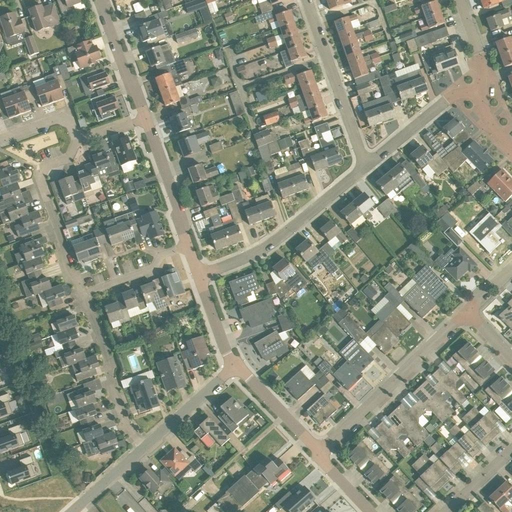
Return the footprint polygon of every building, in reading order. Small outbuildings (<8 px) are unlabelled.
[(63,19),(73,15),(76,14),(73,6),(81,4),(79,0),(57,0),(63,19)] [(169,0),(162,0),(163,4),(166,11),(173,8),(169,0)] [(200,0),(185,6),(188,14),(207,7),(204,0),(200,0)] [(272,5),(286,0),(257,0),(262,15),(274,11),(272,5)] [(352,3),(350,0),(326,0),(330,10),(352,3)] [(480,0),(484,9),(502,3),(508,0),(480,0)] [(426,18),(441,13),(437,2),(414,10),(416,15),(424,13),(426,18)] [(58,17),(57,14),(54,5),(43,9),(42,6),(29,11),(37,32),(61,25),(60,23),(58,17)] [(395,5),(384,8),(386,14),(397,10),(395,5)] [(492,31),(504,27),(504,26),(509,24),(507,19),(511,18),(508,10),(498,13),(499,16),(487,20),(492,31)] [(280,28),(294,23),(290,11),(276,16),(274,11),(262,15),(263,15),(255,18),(257,24),(268,20),(270,24),(277,22),(280,28)] [(137,22),(147,19),(144,12),(135,16),(137,22)] [(224,16),(227,23),(229,22),(232,21),(234,20),(231,13),(224,16)] [(422,32),(445,24),(441,13),(426,18),(428,24),(421,27),(422,32)] [(16,41),(15,36),(25,33),(24,29),(20,20),(17,21),(15,14),(8,16),(8,14),(2,16),(2,18),(0,19),(9,40),(7,41),(7,44),(16,41)] [(338,34),(353,29),(350,23),(358,20),(357,15),(349,18),(334,23),(338,34)] [(163,28),(160,20),(151,23),(138,28),(143,43),(147,41),(148,45),(166,38),(163,28)] [(378,20),(366,25),(368,30),(380,26),(378,20)] [(298,34),(294,23),(280,28),(282,35),(267,40),(268,45),(298,34)] [(436,41),(449,37),(446,28),(425,35),(429,45),(437,43),(436,41)] [(364,38),(372,35),(371,31),(356,36),(353,29),(338,34),(342,45),(357,40),(364,38)] [(196,30),(176,36),(178,44),(198,37),(196,30)] [(411,32),(399,36),(401,43),(414,39),(411,32)] [(288,51),(302,46),(298,34),(268,45),(270,49),(285,44),(288,51)] [(425,35),(415,39),(418,49),(429,45),(425,35)] [(24,40),(25,42),(29,51),(31,57),(39,54),(33,37),(33,36),(27,38),(24,39),(24,40)] [(500,55),(511,50),(511,37),(496,43),(500,55)] [(411,55),(419,52),(415,39),(406,42),(411,55)] [(346,57),(361,52),(357,40),(342,45),(346,57)] [(80,70),(91,66),(96,64),(95,62),(101,60),(96,47),(94,48),(91,41),(67,49),(70,57),(75,55),(80,70)] [(152,67),(156,66),(166,62),(163,54),(171,51),(169,44),(146,52),(152,67)] [(306,57),(302,46),(288,51),(290,57),(282,60),(284,65),(306,57)] [(438,73),(459,65),(452,46),(443,49),(445,54),(433,58),(438,73)] [(215,51),(218,61),(224,59),(221,49),(215,51)] [(505,68),(511,65),(511,50),(500,55),(505,68)] [(350,68),(380,58),(379,53),(363,59),(361,52),(346,57),(350,68)] [(362,84),(372,81),(381,78),(379,71),(369,75),(367,70),(375,68),(374,65),(382,63),(380,58),(350,68),(355,80),(360,78),(362,84)] [(161,93),(182,85),(179,76),(188,72),(184,61),(176,64),(167,67),(169,74),(156,79),(161,93)] [(247,74),(244,66),(236,69),(239,77),(247,74)] [(64,81),(62,77),(59,67),(53,69),(55,75),(44,79),(53,103),(64,99),(60,89),(66,87),(64,81)] [(428,91),(425,82),(420,70),(407,75),(415,96),(428,91)] [(92,91),(101,88),(110,85),(106,73),(96,77),(93,71),(81,76),(85,87),(90,85),(92,91)] [(301,88),(315,83),(311,71),(297,76),(296,72),(284,77),(287,86),(299,82),(301,88)] [(403,100),(415,96),(407,75),(397,78),(396,73),(388,76),(393,91),(394,94),(400,92),(403,100)] [(393,91),(388,76),(379,79),(385,94),(393,91)] [(42,107),(53,103),(44,79),(44,78),(33,82),(34,86),(29,88),(33,99),(38,97),(42,107)] [(315,83),(301,88),(305,99),(319,94),(315,83)] [(365,94),(372,92),(369,83),(356,88),(359,96),(365,94)] [(195,105),(202,102),(200,96),(189,101),(187,96),(180,99),(175,88),(183,85),(182,85),(161,93),(166,106),(179,102),(182,109),(195,105)] [(27,101),(33,99),(29,88),(23,89),(24,93),(14,97),(20,115),(31,111),(27,101)] [(256,94),(259,103),(268,100),(265,90),(256,94)] [(20,115),(14,97),(13,97),(12,91),(1,95),(1,98),(0,97),(0,110),(5,109),(9,119),(20,115)] [(244,109),(238,92),(229,95),(233,103),(234,103),(237,111),(244,109)] [(309,111),(324,106),(319,94),(305,99),(297,102),(290,105),(291,109),(299,107),(301,114),(309,111)] [(98,123),(113,117),(112,117),(110,113),(119,109),(115,98),(104,102),(104,100),(105,95),(99,97),(90,100),(94,111),(98,110),(100,115),(96,117),(98,123)] [(396,117),(392,104),(388,97),(375,101),(383,122),(396,117)] [(375,101),(368,103),(363,105),(366,114),(365,114),(370,127),(383,122),(375,101)] [(198,113),(195,105),(182,109),(181,110),(182,115),(170,119),(176,134),(191,129),(187,118),(198,113)] [(306,125),(328,117),(324,106),(309,111),(311,117),(304,120),(306,125)] [(277,113),(264,117),(267,126),(279,121),(277,113)] [(85,118),(78,121),(81,129),(87,127),(85,118)] [(456,119),(444,129),(458,147),(471,137),(464,129),(456,119)] [(325,133),(330,131),(327,123),(315,128),(324,153),(323,153),(328,167),(342,162),(334,141),(328,143),(324,140),(323,138),(325,137),(325,135),(326,134),(325,133)] [(258,148),(278,141),(274,132),(269,134),(268,130),(261,133),(254,136),(258,148)] [(184,158),(201,152),(198,145),(210,141),(207,133),(179,143),(184,158)] [(278,142),(281,151),(294,146),(290,137),(278,142)] [(121,166),(136,160),(130,144),(129,144),(126,139),(113,143),(121,166)] [(328,167),(323,153),(317,155),(314,148),(311,149),(308,140),(299,143),(305,160),(310,158),(315,172),(328,167)] [(276,142),(278,141),(258,148),(268,175),(275,172),(275,171),(271,160),(272,160),(271,155),(278,153),(280,152),(276,142)] [(212,154),(223,150),(220,142),(210,147),(212,154)] [(480,173),(493,160),(474,142),(457,159),(452,153),(449,155),(443,160),(448,167),(449,167),(453,173),(468,159),(480,173)] [(441,145),(434,150),(440,157),(443,160),(449,155),(444,149),(441,145)] [(434,161),(429,154),(422,147),(411,156),(422,169),(427,164),(437,176),(448,167),(443,160),(440,157),(434,161)] [(120,175),(117,166),(113,156),(108,158),(106,152),(92,157),(94,163),(99,175),(99,176),(100,178),(108,175),(112,173),(114,177),(120,175)] [(80,181),(79,181),(80,182),(85,194),(102,188),(101,184),(98,177),(94,178),(94,177),(99,176),(99,175),(94,163),(85,166),(87,171),(77,174),(80,181)] [(194,184),(203,181),(226,173),(223,165),(216,168),(208,170),(205,171),(202,165),(189,170),(194,184)] [(410,177),(406,173),(400,165),(388,175),(402,191),(402,192),(403,193),(409,187),(411,189),(415,185),(409,178),(410,177)] [(0,189),(21,182),(17,171),(13,173),(11,167),(0,171),(0,189)] [(248,178),(256,175),(253,167),(245,170),(248,178)] [(309,189),(301,168),(288,173),(296,194),(309,189)] [(511,180),(508,176),(502,170),(487,184),(505,202),(511,195),(511,180)] [(249,182),(245,171),(238,173),(242,184),(249,182)] [(296,194),(288,173),(277,177),(275,178),(279,189),(283,199),(296,194)] [(232,184),(239,182),(237,175),(230,178),(232,184)] [(397,196),(402,192),(402,191),(388,175),(377,184),(387,197),(388,196),(390,198),(395,195),(392,192),(393,191),(397,196)] [(430,189),(418,175),(413,179),(425,193),(430,189)] [(80,182),(79,181),(80,182),(74,184),(72,177),(59,182),(67,205),(86,199),(85,195),(85,194),(80,182)] [(265,193),(273,190),(269,179),(262,181),(262,182),(265,193)] [(144,180),(134,184),(136,190),(136,191),(147,187),(144,180)] [(0,207),(19,201),(17,196),(22,194),(18,184),(22,182),(21,182),(0,189),(0,207)] [(476,182),(467,190),(472,196),(481,187),(476,182)] [(136,190),(134,184),(125,187),(127,192),(136,190)] [(214,202),(219,200),(220,200),(220,198),(218,193),(216,193),(213,185),(196,192),(202,207),(214,203),(214,202)] [(463,198),(468,194),(463,189),(458,193),(463,198)] [(232,194),(235,201),(236,204),(243,202),(240,191),(233,193),(232,194)] [(133,213),(135,212),(139,210),(135,198),(134,199),(132,194),(127,196),(133,213)] [(228,204),(235,201),(232,194),(220,198),(220,200),(219,200),(222,206),(226,205),(228,204)] [(353,204),(363,216),(368,222),(373,217),(368,212),(375,207),(371,202),(364,194),(353,204)] [(276,216),(273,207),(269,195),(256,200),(258,207),(263,221),(276,216)] [(392,214),(396,210),(388,200),(383,204),(392,214)] [(25,204),(21,206),(19,201),(0,207),(0,215),(3,225),(11,222),(29,215),(25,204)] [(228,204),(233,217),(239,214),(236,204),(235,201),(228,204)] [(505,214),(511,208),(511,207),(511,201),(502,211),(505,214)] [(258,207),(251,209),(248,202),(242,204),(250,226),(263,221),(258,207)] [(341,213),(351,226),(363,216),(353,204),(341,213)] [(386,219),(392,214),(383,204),(377,208),(386,219)] [(444,206),(441,209),(440,210),(440,211),(437,214),(436,215),(440,219),(449,211),(444,206)] [(490,213),(496,215),(498,209),(493,207),(490,213)] [(511,207),(511,208),(511,209),(511,218),(508,223),(506,222),(502,226),(506,230),(505,230),(511,237),(511,207)] [(206,219),(218,215),(216,208),(203,212),(206,219)] [(18,238),(31,233),(40,230),(38,224),(43,223),(39,212),(29,215),(11,222),(12,223),(21,220),(22,224),(15,227),(18,238)] [(150,240),(164,235),(156,212),(141,217),(142,219),(137,220),(143,236),(149,234),(150,240)] [(135,238),(134,234),(133,233),(139,231),(133,213),(115,219),(118,226),(123,242),(135,238)] [(450,228),(451,229),(457,223),(448,213),(441,219),(447,225),(450,228)] [(64,216),(66,222),(72,220),(70,214),(64,216)] [(502,241),(494,233),(501,226),(490,214),(470,233),(490,254),(500,243),(501,245),(504,242),(502,240),(502,241)] [(100,230),(105,244),(110,242),(112,246),(123,242),(118,226),(115,219),(104,223),(105,228),(100,230)] [(67,230),(78,226),(76,220),(65,224),(67,230)] [(237,225),(236,225),(234,221),(222,225),(230,246),(243,241),(237,225)] [(320,231),(330,242),(336,237),(342,245),(343,244),(344,246),(349,243),(347,241),(347,240),(341,232),(338,229),(332,221),(320,231)] [(217,250),(230,246),(222,225),(209,229),(217,250)] [(463,242),(451,229),(450,228),(445,233),(445,234),(458,247),(463,242)] [(361,239),(352,229),(347,233),(356,244),(361,239)] [(99,246),(105,244),(100,230),(94,232),(97,239),(84,243),(91,262),(98,259),(97,256),(102,254),(99,246)] [(322,248),(318,252),(308,240),(296,250),(307,263),(307,262),(315,256),(321,263),(321,264),(323,262),(326,265),(332,261),(329,257),(322,248)] [(19,266),(41,258),(45,256),(41,245),(36,247),(34,241),(21,246),(21,248),(19,249),(21,253),(15,255),(19,266)] [(84,264),(91,262),(84,243),(73,247),(79,263),(83,261),(84,264)] [(444,283),(443,281),(431,270),(435,266),(414,243),(409,248),(427,266),(413,279),(417,284),(434,302),(449,288),(444,283)] [(329,257),(335,253),(328,244),(322,248),(329,257)] [(477,266),(470,259),(459,247),(454,252),(452,249),(444,257),(442,255),(435,262),(443,271),(445,269),(452,277),(452,276),(457,281),(469,269),(471,271),(477,266)] [(29,280),(42,275),(40,270),(45,268),(41,258),(19,266),(9,270),(11,276),(16,274),(17,274),(26,271),(29,280)] [(295,271),(291,267),(285,259),(273,269),(283,281),(275,286),(277,294),(279,293),(282,298),(295,287),(298,292),(307,284),(296,270),(295,271)] [(389,275),(394,270),(390,265),(385,270),(389,275)] [(175,297),(185,293),(176,269),(167,272),(168,277),(163,279),(167,292),(166,293),(169,301),(176,298),(175,297)] [(35,296),(52,289),(48,279),(44,280),(42,275),(29,280),(21,283),(27,299),(35,296)] [(259,290),(257,284),(253,275),(230,284),(239,307),(256,300),(253,292),(259,290)] [(364,284),(369,280),(366,275),(360,280),(364,284)] [(140,288),(150,314),(168,307),(158,279),(153,282),(153,283),(140,288)] [(277,294),(275,286),(273,283),(266,286),(270,296),(277,294)] [(387,291),(389,293),(396,300),(400,296),(401,296),(398,293),(390,284),(389,283),(384,288),(387,291)] [(434,302),(417,284),(402,298),(416,312),(415,313),(417,314),(422,319),(437,305),(434,302)] [(371,294),(375,290),(370,285),(363,292),(368,297),(371,294)] [(49,309),(63,304),(61,298),(66,297),(62,286),(52,289),(35,296),(35,297),(38,295),(43,308),(48,306),(49,309)] [(142,297),(136,299),(133,291),(122,295),(124,302),(128,311),(130,318),(147,312),(142,297)] [(381,321),(397,338),(411,324),(394,306),(398,302),(400,305),(401,304),(400,304),(396,300),(389,293),(385,298),(390,303),(377,316),(381,321)] [(511,299),(507,304),(509,306),(499,317),(501,319),(500,320),(502,322),(503,321),(510,329),(511,327),(511,299)] [(265,302),(240,311),(243,318),(245,318),(247,321),(249,321),(252,328),(272,321),(270,316),(275,315),(272,308),(274,307),(271,300),(265,302)] [(111,325),(130,318),(128,311),(124,302),(112,306),(111,304),(107,305),(105,310),(106,313),(107,313),(111,325)] [(381,321),(380,321),(366,334),(348,316),(349,315),(342,308),(337,313),(344,320),(361,338),(364,341),(368,337),(379,348),(379,349),(381,351),(381,350),(385,355),(400,341),(397,338),(381,321)] [(57,335),(75,328),(79,327),(75,316),(70,318),(68,312),(55,317),(61,333),(57,334),(57,335)] [(280,325),(292,321),(288,314),(278,317),(280,325)] [(165,324),(155,330),(158,334),(171,326),(170,318),(166,317),(165,324)] [(339,353),(348,362),(360,374),(374,360),(359,345),(357,342),(361,338),(344,320),(339,324),(354,339),(339,353)] [(292,321),(280,325),(283,333),(296,328),(292,321)] [(300,330),(304,338),(310,334),(306,326),(300,330)] [(57,353),(76,346),(74,341),(79,339),(75,328),(57,335),(51,337),(57,353)] [(266,362),(278,355),(276,352),(285,347),(283,342),(288,338),(285,333),(279,335),(277,332),(255,344),(263,358),(264,358),(266,362)] [(35,343),(41,340),(39,334),(33,336),(35,343)] [(129,345),(135,343),(132,334),(126,336),(129,345)] [(207,349),(205,344),(203,337),(186,343),(189,350),(181,353),(184,360),(189,358),(193,370),(209,364),(206,356),(211,354),(210,348),(207,349)] [(41,341),(41,340),(35,343),(28,345),(31,352),(44,347),(41,341)] [(476,350),(475,350),(468,343),(463,348),(462,347),(452,357),(466,372),(472,367),(467,362),(477,353),(475,351),(476,350)] [(69,367),(72,366),(86,360),(82,349),(78,351),(76,346),(57,353),(55,354),(57,359),(59,358),(63,368),(68,366),(69,367)] [(78,381),(88,378),(97,375),(95,369),(100,367),(96,356),(86,360),(72,366),(78,381)] [(186,387),(183,377),(176,357),(157,364),(167,392),(177,388),(178,390),(186,387)] [(322,364),(323,362),(319,358),(314,363),(318,367),(322,364)] [(348,362),(337,372),(333,375),(348,391),(363,377),(360,374),(348,362)] [(488,363),(488,364),(486,362),(476,371),(472,367),(466,372),(480,387),(490,377),(489,376),(495,371),(488,364),(489,364),(488,363)] [(322,364),(318,367),(317,367),(318,368),(321,371),(326,377),(331,373),(322,364)] [(446,376),(443,373),(439,369),(432,376),(438,383),(447,392),(460,406),(467,400),(456,389),(456,383),(460,380),(451,370),(446,376)] [(279,377),(273,371),(269,375),(274,381),(279,377)] [(326,378),(326,377),(321,371),(310,381),(301,371),(284,387),(290,393),(298,400),(297,400),(298,401),(315,385),(320,390),(330,381),(326,378)] [(46,376),(38,379),(41,386),(48,383),(46,376)] [(507,385),(502,379),(501,378),(496,383),(495,382),(485,391),(499,406),(504,401),(500,397),(510,387),(508,385),(509,385),(508,384),(507,385)] [(159,406),(156,397),(150,380),(131,387),(138,406),(142,405),(143,410),(146,409),(147,411),(150,410),(151,412),(153,411),(152,409),(159,406)] [(330,381),(320,390),(325,395),(334,386),(330,381)] [(438,383),(433,387),(427,381),(420,387),(448,418),(454,412),(444,401),(444,395),(447,392),(438,383)] [(334,386),(329,391),(334,396),(339,391),(334,386)] [(442,424),(448,418),(420,387),(412,394),(419,401),(414,406),(422,415),(426,412),(431,412),(442,424)] [(86,388),(73,393),(67,395),(70,402),(76,400),(79,409),(93,404),(93,405),(97,403),(93,392),(88,394),(86,388)] [(2,397),(0,397),(0,418),(8,416),(4,404),(11,401),(9,394),(2,397)] [(337,411),(330,403),(323,396),(307,411),(321,426),(325,421),(326,422),(328,420),(327,420),(337,411)] [(53,397),(46,399),(48,405),(55,403),(53,397)] [(238,425),(241,422),(249,415),(242,408),(244,407),(238,400),(236,402),(232,398),(224,405),(227,409),(218,417),(232,433),(232,434),(233,433),(240,427),(238,425)] [(511,401),(508,406),(504,401),(499,406),(511,420),(511,401)] [(75,410),(81,427),(94,422),(92,417),(97,415),(93,405),(93,404),(79,409),(75,410)] [(414,406),(408,411),(402,404),(395,411),(423,441),(429,436),(419,424),(419,419),(422,415),(414,406)] [(490,412),(483,418),(474,408),(468,413),(493,440),(500,433),(493,426),(499,421),(490,412)] [(417,447),(423,441),(395,411),(387,418),(394,425),(389,429),(398,439),(401,436),(406,436),(417,447)] [(485,447),(493,440),(468,413),(462,419),(471,429),(465,435),(474,445),(479,440),(485,447)] [(226,438),(214,424),(209,419),(194,433),(200,440),(206,434),(214,443),(216,441),(222,447),(228,441),(226,438)] [(262,419),(257,423),(261,428),(266,423),(262,419)] [(58,429),(65,427),(63,420),(56,423),(58,429)] [(96,427),(95,424),(94,422),(81,427),(87,442),(114,433),(114,432),(104,436),(100,425),(96,427)] [(398,439),(389,429),(382,422),(375,430),(381,436),(376,442),(387,454),(391,450),(396,450),(404,459),(411,453),(398,439)] [(430,424),(426,428),(430,434),(435,429),(430,424)] [(474,445),(465,435),(456,425),(449,431),(459,441),(452,447),(461,457),(466,452),(473,459),(480,451),(474,445)] [(0,440),(0,452),(0,454),(20,447),(15,435),(23,432),(20,426),(13,428),(9,430),(11,436),(0,440)] [(101,456),(106,454),(115,450),(113,445),(118,443),(114,433),(87,442),(87,443),(90,442),(93,451),(99,449),(101,456)] [(233,433),(232,434),(232,433),(226,438),(228,441),(240,454),(246,448),(233,433)] [(424,441),(429,447),(435,442),(430,436),(424,441)] [(371,461),(376,456),(362,442),(352,451),(353,452),(348,457),(354,464),(353,464),(354,465),(354,464),(356,467),(366,457),(371,461)] [(452,447),(446,453),(436,443),(430,449),(439,459),(448,469),(455,475),(462,468),(456,461),(461,457),(452,447)] [(194,454),(200,449),(196,445),(191,450),(194,454)] [(186,462),(179,454),(175,449),(161,461),(176,477),(182,472),(185,476),(192,470),(195,473),(202,466),(192,456),(186,462)] [(439,459),(433,465),(424,455),(418,461),(442,487),(450,480),(443,473),(448,469),(439,459)] [(380,481),(390,472),(376,456),(371,461),(375,466),(365,475),(367,477),(366,478),(367,478),(374,485),(379,480),(380,481)] [(31,478),(27,466),(34,464),(34,462),(32,457),(24,460),(20,461),(23,468),(7,473),(12,485),(31,478)] [(268,458),(246,478),(245,476),(225,494),(226,494),(207,511),(235,511),(239,509),(240,511),(260,492),(259,491),(268,482),(271,485),(288,469),(279,459),(273,464),(268,458)] [(435,494),(442,487),(418,461),(412,467),(421,477),(414,483),(423,492),(429,487),(435,494)] [(158,490),(161,494),(173,483),(161,470),(154,476),(149,471),(140,479),(144,484),(142,486),(147,491),(149,489),(153,494),(158,490)] [(403,496),(408,491),(394,476),(384,485),(386,487),(380,492),(387,499),(386,499),(386,500),(387,499),(389,501),(399,492),(403,496)] [(511,486),(507,482),(498,490),(509,502),(511,498),(511,486)] [(291,495),(277,508),(280,511),(283,511),(287,509),(289,511),(306,511),(317,501),(307,490),(296,500),(291,495)] [(508,511),(504,506),(509,502),(498,490),(489,498),(501,511),(508,511)] [(415,511),(422,506),(408,491),(403,496),(407,501),(397,510),(399,511),(415,511)] [(479,511),(492,511),(485,502),(477,509),(479,511)]
